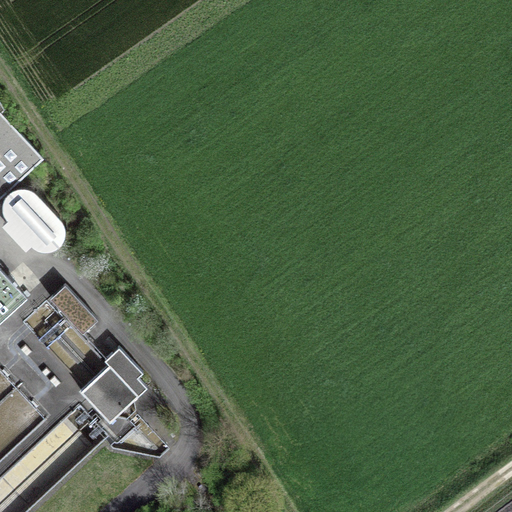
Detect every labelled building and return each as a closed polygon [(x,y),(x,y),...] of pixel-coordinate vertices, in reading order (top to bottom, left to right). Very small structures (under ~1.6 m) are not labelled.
[(0,196),(42,155),(2,111),(6,107),(0,99),(0,196)] [(26,248),(31,243),(35,247),(40,249),(44,249),(49,249),(55,248),(60,244),(64,238),(66,232),(65,223),(62,217),(57,212),(35,188),(28,185),(19,184),(13,186),(9,190),(6,194),(3,200),(2,208),(4,213),(7,218),(1,224),(26,248)] [(0,319),(26,295),(0,267),(0,319)] [(64,283),(49,297),(83,332),(98,318),(64,283)] [(108,363),(80,390),(110,421),(147,386),(138,376),(143,371),(119,345),(104,359),(108,363)]
